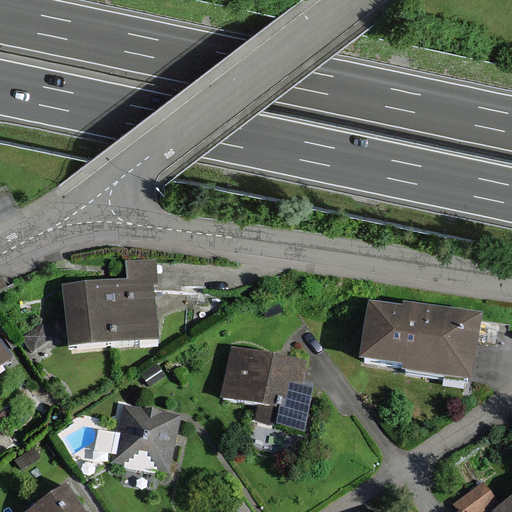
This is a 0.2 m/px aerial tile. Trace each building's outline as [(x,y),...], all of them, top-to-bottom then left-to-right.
[(131,288),(67,293),(72,354),(161,347),(155,266),(129,268),(131,288)] [(369,305),(360,364),(403,371),(403,376),(473,386),(483,317),(403,306),(402,309),(369,305)] [(0,371),(11,365),(0,347),(0,371)] [(231,348),(220,402),(258,409),(255,423),(304,433),(313,387),(303,384),(307,364),(231,348)] [(124,411),(114,466),(128,469),(127,476),(153,480),(154,474),(169,477),(179,421),(124,411)] [(459,511),(487,511),(500,502),(485,483),(455,506),(459,511)] [(78,511),(67,494),(37,511),(78,511)] [(511,511),(511,503),(500,511),(511,511)]
